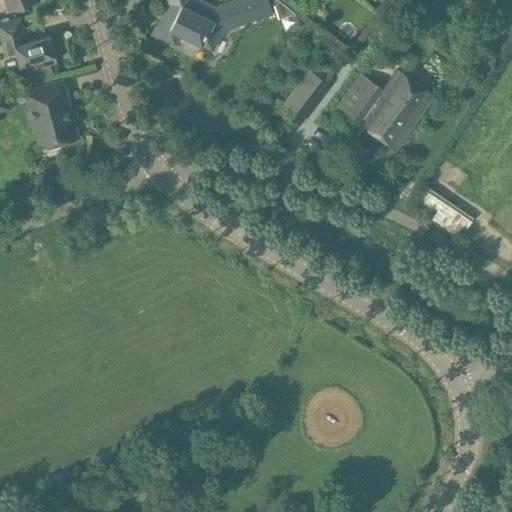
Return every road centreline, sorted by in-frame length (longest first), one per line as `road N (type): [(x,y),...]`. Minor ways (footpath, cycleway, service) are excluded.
road 1 (unclassified): [(511,283),(447,240),(339,191),(212,161),(158,173)]
road 2 (unclassified): [(454,380),(409,333),(250,243)]
road 3 (residential): [(158,173),(134,134),(89,0)]
road 4 (unclassified): [(0,243),(158,173)]
road 5 (unclassified): [(437,511),(469,436),(454,380)]
